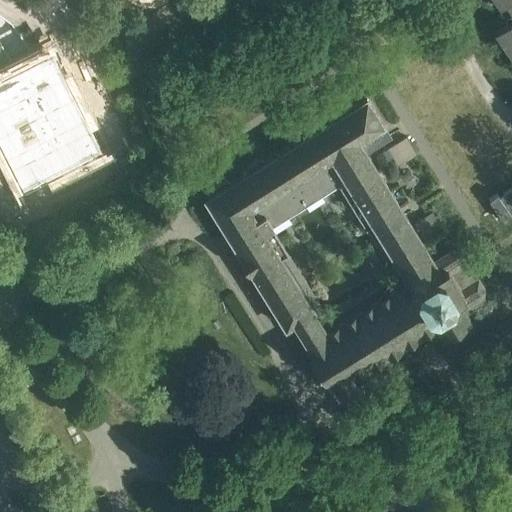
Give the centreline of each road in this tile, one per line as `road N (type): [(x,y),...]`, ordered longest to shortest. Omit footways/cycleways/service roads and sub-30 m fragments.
road 1 (residential): [(394,500),(293,506),(162,472),(113,469)]
road 2 (residential): [(113,469),(103,445),(38,366),(0,291)]
